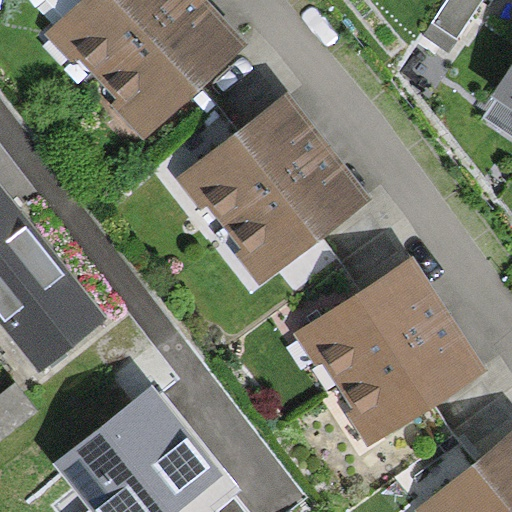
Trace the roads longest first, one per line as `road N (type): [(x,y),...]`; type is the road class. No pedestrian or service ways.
road 1 (residential): [(0,117),(276,492)]
road 2 (residential): [(252,0),(511,329)]
